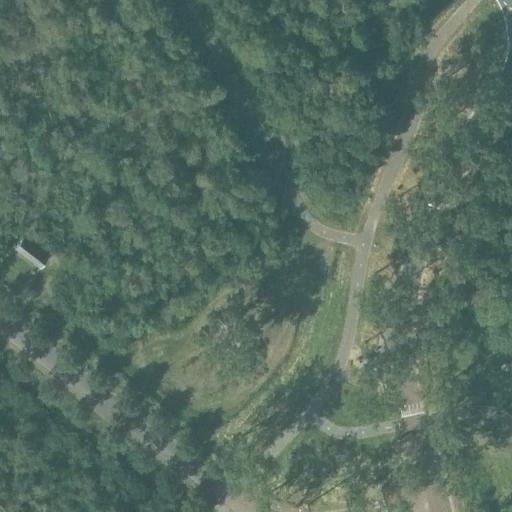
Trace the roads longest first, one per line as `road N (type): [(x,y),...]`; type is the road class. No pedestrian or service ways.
road 1 (tertiary): [(432,494),(406,391),(404,307),(442,182),(511,81)]
road 2 (tertiary): [(251,511),(0,322)]
